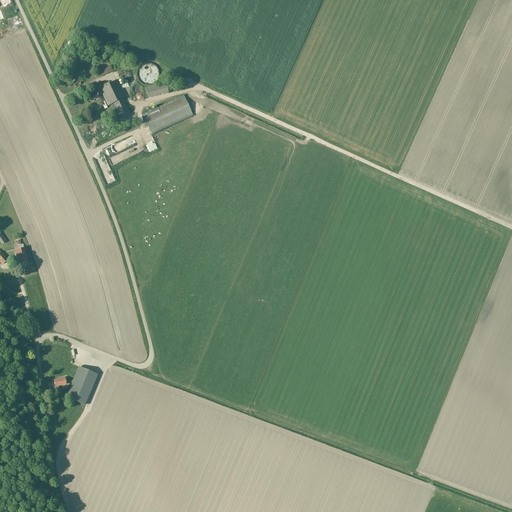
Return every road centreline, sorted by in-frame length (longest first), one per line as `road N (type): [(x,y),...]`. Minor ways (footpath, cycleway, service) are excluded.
road 1 (unclassified): [(39,336),(61,336),(135,366),(151,352),(112,213),(15,0)]
road 2 (track): [(107,355),(85,415),(56,453),(69,511)]
road 3 (track): [(145,364),(259,413)]
